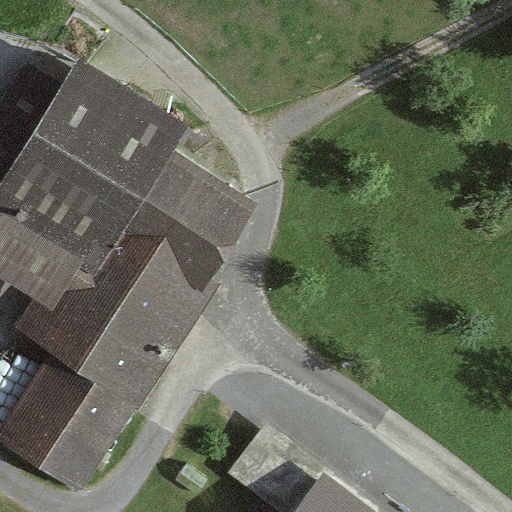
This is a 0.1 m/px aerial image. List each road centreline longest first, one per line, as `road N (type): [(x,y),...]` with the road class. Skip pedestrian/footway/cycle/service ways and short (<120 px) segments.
road 1 (track): [(86,0),(144,40),(230,129),(264,188),(235,318)]
road 2 (track): [(492,511),(235,318)]
road 3 (track): [(242,150),(511,0)]
